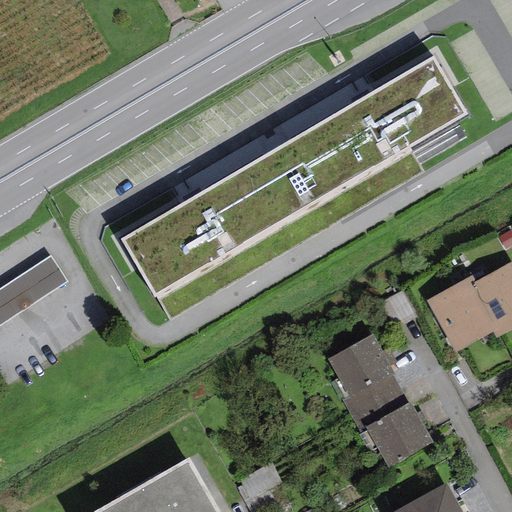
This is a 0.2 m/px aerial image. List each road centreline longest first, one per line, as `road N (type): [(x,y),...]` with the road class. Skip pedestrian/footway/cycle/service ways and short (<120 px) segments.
road 1 (primary): [(0,200),(338,0)]
road 2 (primary): [(277,0),(0,161)]
road 3 (residential): [(511,511),(399,303)]
